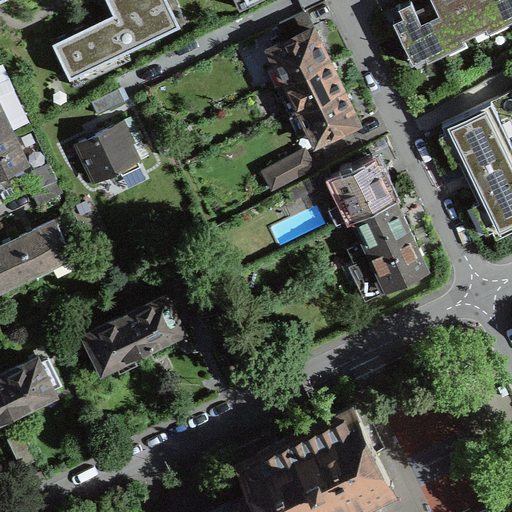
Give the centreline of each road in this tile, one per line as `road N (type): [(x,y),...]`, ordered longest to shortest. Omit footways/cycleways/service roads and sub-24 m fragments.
road 1 (residential): [(479,291),(158,449)]
road 2 (residential): [(341,0),(479,291)]
road 3 (residential): [(158,449),(27,511)]
